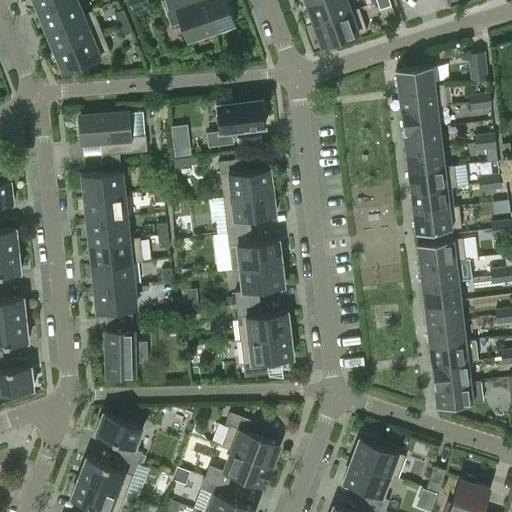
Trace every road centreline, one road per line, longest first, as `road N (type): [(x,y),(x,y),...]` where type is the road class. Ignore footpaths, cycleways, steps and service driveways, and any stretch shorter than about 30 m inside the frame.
road 1 (residential): [(335,395),(294,79)]
road 2 (residential): [(68,394),(33,99)]
road 3 (residential): [(511,12),(294,79)]
road 4 (residential): [(511,449),(335,395)]
road 5 (residential): [(26,511),(68,394)]
road 6 (residential): [(291,511),(335,395)]
